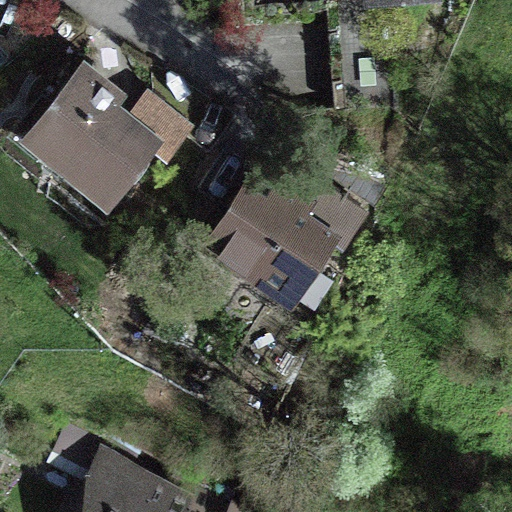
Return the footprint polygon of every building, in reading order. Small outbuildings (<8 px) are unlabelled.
[(117,97),(82,68),(30,132),(108,195),(151,142),(167,154),(190,126),(147,92),(130,113),(115,100),(117,97)] [(255,167),(209,236),(293,293),(331,237),(342,244),(364,212),(320,182),(306,202),(255,167)] [(355,384),(309,388),(313,423),(358,419),(355,384)] [(184,511),(191,500),(103,455),(73,511),(184,511)] [(228,511),(214,511),(191,500),(184,511),(250,511),(233,503),(228,511)]
